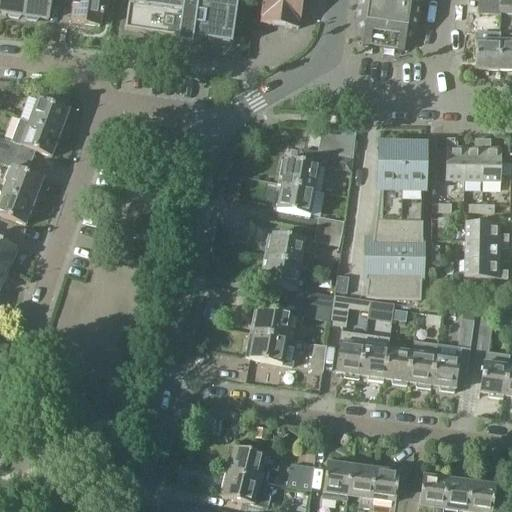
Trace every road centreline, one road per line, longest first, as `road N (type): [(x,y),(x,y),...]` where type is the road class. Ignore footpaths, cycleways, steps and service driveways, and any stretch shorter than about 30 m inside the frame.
road 1 (residential): [(159,397),(511,447)]
road 2 (residential): [(3,417),(106,98)]
road 3 (tertiary): [(159,397),(216,129)]
road 4 (residential): [(433,100),(341,97),(329,53)]
road 5 (tertiary): [(216,129),(329,53)]
